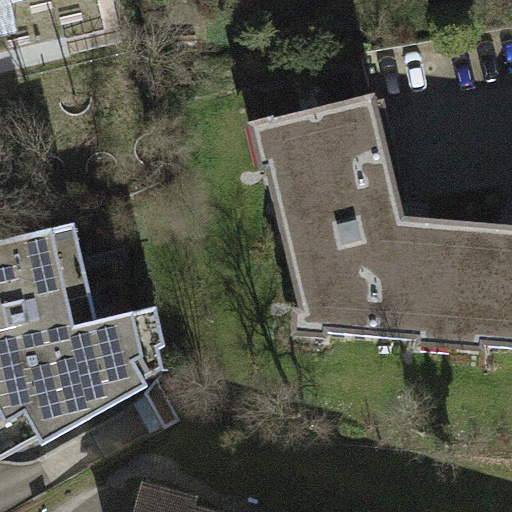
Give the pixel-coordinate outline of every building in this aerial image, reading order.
[(0,0),(0,34),(4,34),(0,19),(0,3),(13,0),(0,0)] [(461,225),(404,221),(374,98),(270,123),(280,163),(267,166),(304,316),(326,318),(325,332),(422,340),(423,328),(453,330),(461,225)] [(0,427),(26,414),(39,439),(43,445),(148,388),(135,363),(166,347),(157,309),(98,323),(75,225),(0,242),(0,427)] [(511,229),(461,225),(453,330),(482,332),(481,345),(511,347),(511,229)] [(0,459),(39,439),(26,414),(0,427),(0,459)] [(195,511),(190,511),(193,502),(145,489),(139,511),(195,511)]
